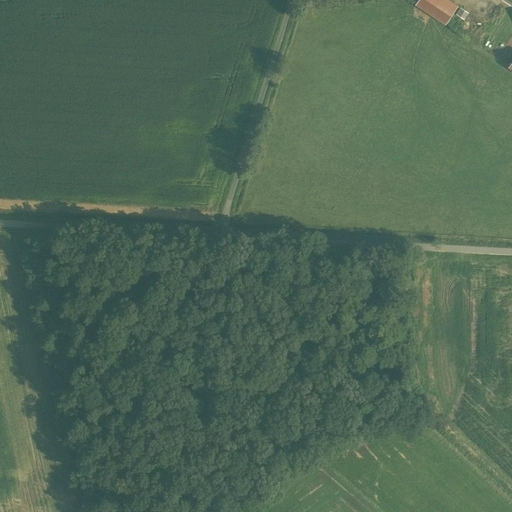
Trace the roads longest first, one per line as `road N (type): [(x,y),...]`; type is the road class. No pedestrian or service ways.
road 1 (unclassified): [(205,235),(511,252)]
road 2 (unclassified): [(205,235),(291,0)]
road 3 (unclassified): [(0,223),(205,235)]
